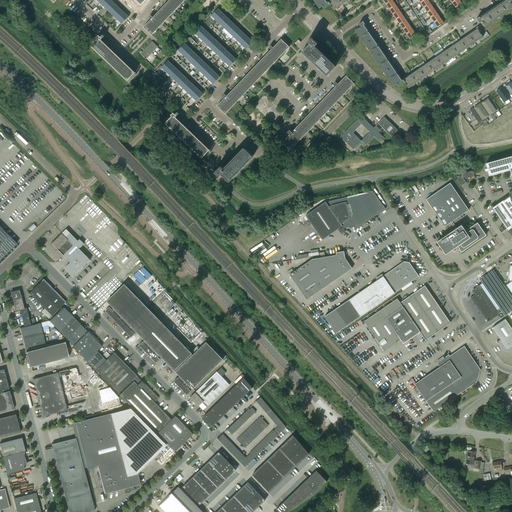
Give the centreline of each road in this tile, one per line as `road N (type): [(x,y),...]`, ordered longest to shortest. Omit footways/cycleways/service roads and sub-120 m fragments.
road 1 (tertiary): [(376,472),(195,265),(0,64)]
road 2 (unclassified): [(128,511),(204,430),(25,245)]
road 3 (unclassified): [(54,511),(0,301)]
road 4 (residential): [(332,39),(371,10),(403,58),(490,0)]
road 5 (unclassified): [(25,245),(75,196),(0,121)]
road 6 (residential): [(207,104),(301,7)]
road 7 (residential): [(258,152),(349,57)]
